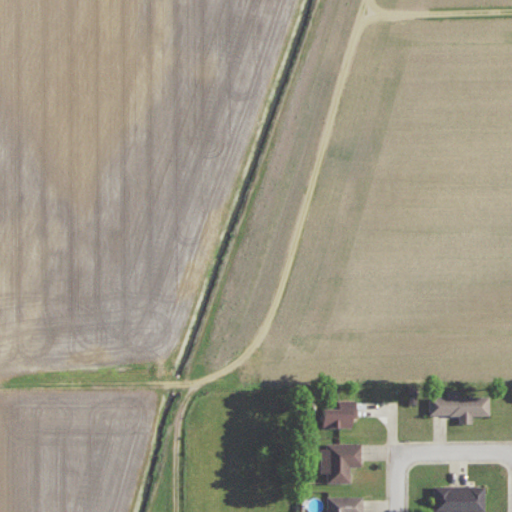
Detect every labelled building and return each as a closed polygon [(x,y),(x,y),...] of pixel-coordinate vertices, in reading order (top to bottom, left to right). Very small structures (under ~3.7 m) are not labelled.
[(423,412),(453,412),(453,421),(467,421),(467,413),(486,413),(486,394),(455,394),(455,389),(442,389),(442,394),(424,394),(423,412)] [(349,399),(323,398),(323,405),(315,405),(314,425),(349,426),(349,399)] [(322,480),(345,480),(345,464),(355,464),(355,441),(316,442),(316,471),(322,471),(322,480)] [(480,484),(429,483),(429,508),(479,509),(480,484)] [(358,511),(358,493),(322,494),(322,511),(358,511)]
